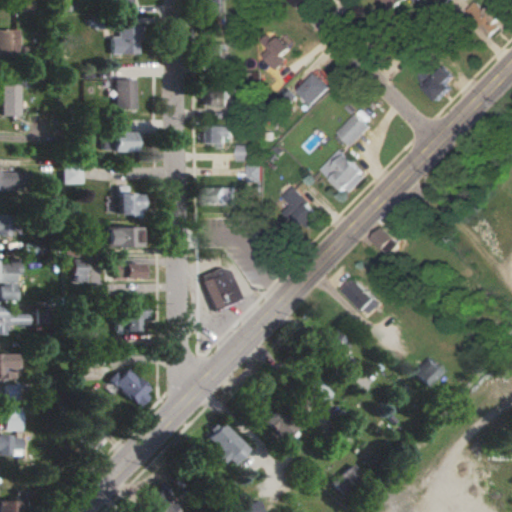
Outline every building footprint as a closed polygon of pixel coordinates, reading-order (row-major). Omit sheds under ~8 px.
[(476,17),(493,36),(503,27),(498,22),(506,15),(493,1),(476,17)] [(108,36),(108,54),(135,54),(136,25),(115,25),(115,36),(108,36)] [(0,55),(18,57),(19,30),(0,29),(0,55)] [(264,55),(279,69),(289,59),(286,56),(294,47),(283,36),(264,55)] [(201,65),(227,64),(227,43),(201,43),(201,65)] [(455,74),(445,65),(441,70),(419,51),(406,67),(443,98),(453,86),(448,83),(455,74)] [(314,105),(333,84),(318,70),(299,90),(314,105)] [(132,79),(111,79),(112,108),(132,108),(132,79)] [(0,84),(0,115),(14,116),(15,85),(0,84)] [(299,97),(291,89),(280,101),(288,108),(299,97)] [(203,106),(232,105),(232,114),(242,113),(242,101),(228,102),(227,90),(202,91),(203,106)] [(338,132),(353,146),(371,126),(357,112),(338,132)] [(204,144),(217,143),(218,148),(225,148),(225,136),(234,136),(234,125),(203,126),(204,144)] [(109,131),(108,151),(130,152),(131,132),(109,131)] [(255,160),(255,144),(238,144),(238,160),(255,160)] [(367,174),(341,149),(322,169),(348,194),(367,174)] [(262,164),(248,165),(249,181),(263,181),(262,164)] [(23,172),(0,171),(0,186),(22,187),(23,172)] [(137,193),(124,193),(124,185),(113,186),(114,215),(137,215),(137,193)] [(207,206),(237,204),(236,186),(206,187),(207,206)] [(293,204),(285,212),(295,221),(298,218),(306,226),(320,211),(293,186),(284,196),(293,204)] [(138,226),(103,227),(103,247),(138,246),(138,226)] [(402,242),(385,227),(374,239),(391,254),(402,242)] [(69,281),(85,281),(86,259),(70,259),(69,281)] [(17,262),(0,262),(0,300),(13,300),(13,275),(18,275),(17,262)] [(142,277),(142,263),(110,264),(110,278),(142,277)] [(240,299),(227,270),(219,268),(199,276),(214,312),(240,299)] [(345,291),(368,314),(381,301),(357,278),(345,291)] [(140,331),(139,304),(120,304),(120,314),(111,314),(111,332),(140,331)] [(25,325),(25,314),(0,314),(0,306),(0,305),(0,334),(2,334),(2,325),(25,325)] [(349,345),(330,329),(317,344),(335,361),(349,345)] [(0,352),(0,378),(10,379),(10,367),(17,367),(17,353),(0,352)] [(443,370),(429,357),(413,374),(426,387),(443,370)] [(113,371),(105,379),(134,406),(148,391),(124,368),(117,375),(113,371)] [(330,392),(310,374),(301,385),(320,403),(330,392)] [(2,400),(16,400),(15,384),(1,385),(2,400)] [(297,427),(273,405),(260,418),(284,441),(297,427)] [(1,430),(18,430),(18,406),(0,406),(1,430)] [(249,450),(222,423),(207,438),(234,465),(249,450)] [(88,454),(103,438),(89,425),(74,440),(88,454)] [(0,454),(17,454),(17,436),(0,436),(0,454)] [(340,496),(362,477),(350,463),(329,482),(340,496)] [(142,501),(150,511),(168,511),(173,509),(158,489),(142,501)] [(0,500),(0,511),(15,511),(15,500),(0,500)] [(224,511),(260,511),(256,500),(224,511)]
